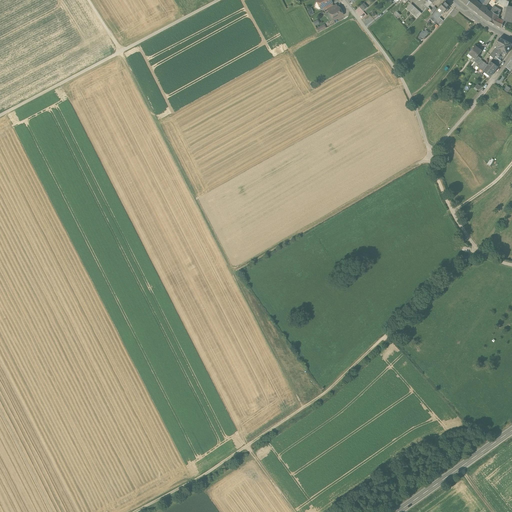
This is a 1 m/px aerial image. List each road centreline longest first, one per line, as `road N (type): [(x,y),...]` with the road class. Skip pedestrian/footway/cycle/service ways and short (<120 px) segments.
road 1 (track): [(135,511),(205,475),(323,393),(476,249),(511,265)]
road 2 (track): [(87,0),(302,408)]
road 3 (track): [(476,249),(451,212),(406,87),(359,21)]
road 4 (track): [(219,0),(0,116)]
road 5 (track): [(429,155),(232,271)]
road 6 (secondary): [(511,430),(397,511)]
